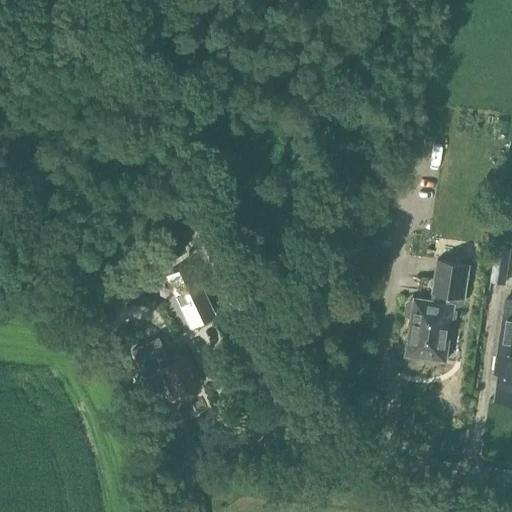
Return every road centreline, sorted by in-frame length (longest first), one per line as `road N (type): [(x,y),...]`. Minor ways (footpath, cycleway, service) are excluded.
road 1 (unclassified): [(292,422),(90,0)]
road 2 (unclassified): [(511,483),(405,465),(292,422)]
road 3 (unclassified): [(177,511),(183,476),(207,449),(292,422)]
